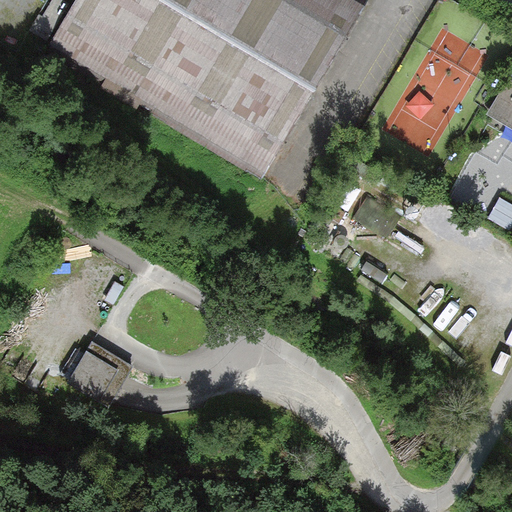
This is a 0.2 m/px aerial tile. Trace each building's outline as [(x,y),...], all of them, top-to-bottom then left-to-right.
[(74,0),(47,46),(264,173),(362,8),(348,0),(74,0)] [(511,82),(507,80),(486,116),(511,130),(511,82)] [(420,94),(409,109),(427,122),(437,107),(420,94)] [(511,204),(501,198),(488,220),(511,233),(511,204)] [(388,239),(401,220),(371,199),(358,217),(388,239)] [(89,344),(65,382),(106,407),(129,369),(89,344)]
